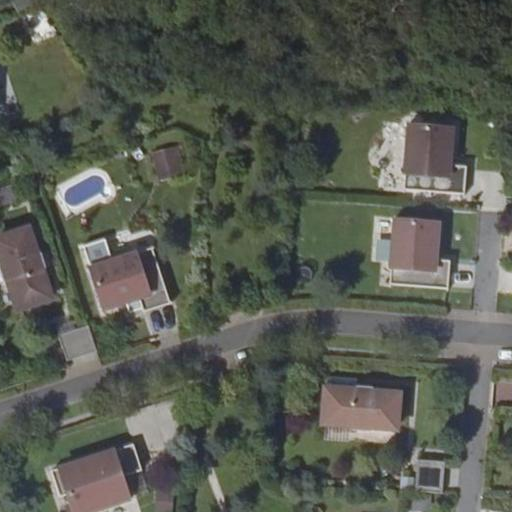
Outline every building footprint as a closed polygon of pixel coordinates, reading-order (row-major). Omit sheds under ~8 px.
[(440,126),(435,191),(493,195),(496,167),(482,166),(485,129),(440,126)] [(174,143),(154,150),(162,173),(181,166),(174,143)] [(14,184),(10,185),(14,199),(19,198),(14,184)] [(10,185),(0,188),(0,204),(14,199),(10,185)] [(394,221),(389,286),(448,290),(450,262),(435,261),(438,224),(394,221)] [(28,228),(0,236),(0,253),(3,263),(0,264),(0,266),(4,280),(8,279),(18,308),(50,297),(41,268),(45,267),(40,252),(36,253),(28,228)] [(143,311),(170,302),(152,246),(90,266),(104,308),(138,297),(143,311)] [(96,349),(88,324),(59,333),(68,359),(96,349)] [(326,382),(324,416),(350,418),(349,423),(366,424),(366,420),(396,422),(399,388),(369,385),(369,381),(353,380),(353,384),(326,382)] [(142,470),(133,442),(51,469),(59,496),(66,494),(71,511),(86,511),(130,498),(124,482),(120,483),(117,477),(142,470)] [(415,491),(442,493),(444,463),(417,461),(415,491)] [(117,477),(120,483),(124,482),(130,498),(149,491),(142,470),(117,477)] [(71,511),(66,494),(59,496),(64,511),(71,511)]
